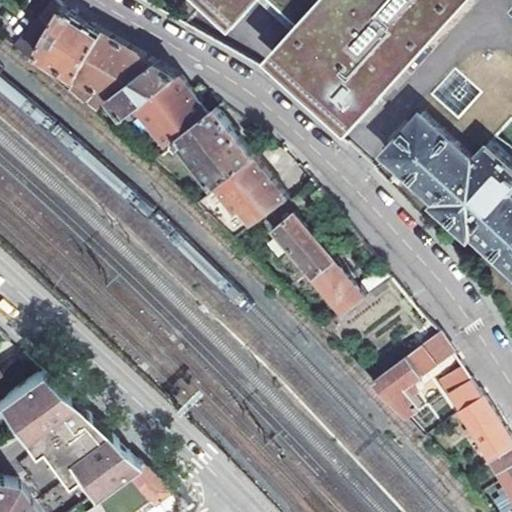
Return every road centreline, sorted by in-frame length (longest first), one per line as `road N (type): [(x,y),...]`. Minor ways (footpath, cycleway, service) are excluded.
road 1 (residential): [(90,0),(258,103),(441,290),(511,395)]
road 2 (tertiary): [(0,275),(243,511)]
